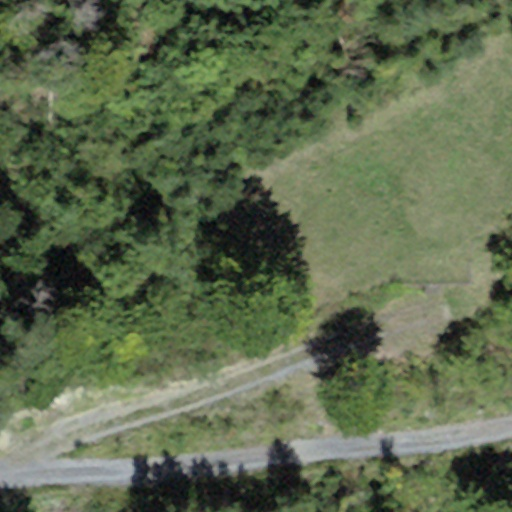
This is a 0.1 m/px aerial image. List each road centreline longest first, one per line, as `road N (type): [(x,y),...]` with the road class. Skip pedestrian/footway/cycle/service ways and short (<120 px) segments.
road 1 (track): [(511,419),(380,447),(0,481)]
road 2 (track): [(433,300),(80,430),(10,479)]
